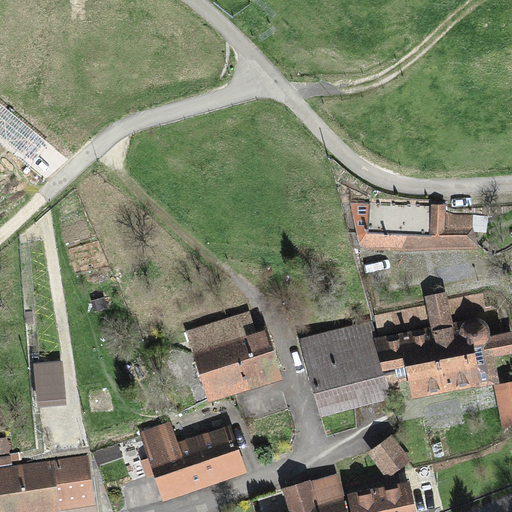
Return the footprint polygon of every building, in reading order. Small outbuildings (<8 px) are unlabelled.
[(435,209),(364,206),(362,245),(433,248),(435,209)] [(244,318),(184,338),(206,404),(277,380),(262,334),(251,338),(244,318)] [(304,342),(321,415),(492,376),(480,324),(371,349),(366,328),(304,342)] [(140,436),(163,497),(241,469),(227,432),(177,450),(168,426),(140,436)] [(391,440),(364,457),(376,478),(404,461),(391,440)] [(86,460),(0,475),(0,511),(69,511),(94,508),(86,460)] [(415,511),(406,483),(339,504),(338,499),(311,507),(305,487),(281,494),(286,511),(415,511)]
